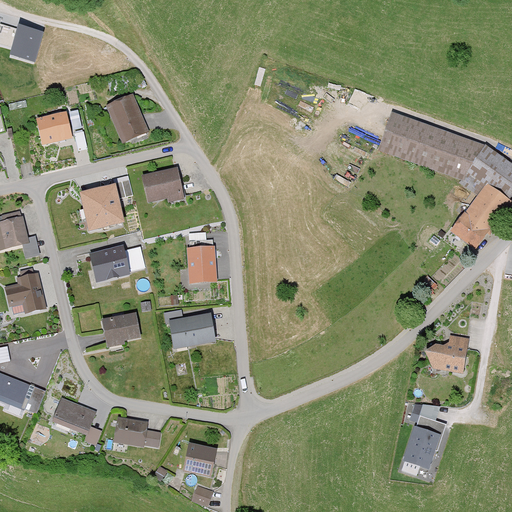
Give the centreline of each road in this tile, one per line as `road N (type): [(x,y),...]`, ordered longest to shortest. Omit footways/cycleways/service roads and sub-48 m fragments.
road 1 (residential): [(493,249),(398,346),(315,393),(244,416)]
road 2 (residential): [(183,137),(221,196),(233,232),(244,416)]
road 3 (residential): [(244,416),(109,402),(88,380),(71,337)]
road 4 (residential): [(493,249),(497,272),(477,398),(459,414)]
road 5 (residential): [(71,337),(26,176)]
road 6 (residential): [(74,27),(113,40),(137,59),(183,137)]
road 7 (residential): [(26,176),(183,137)]
